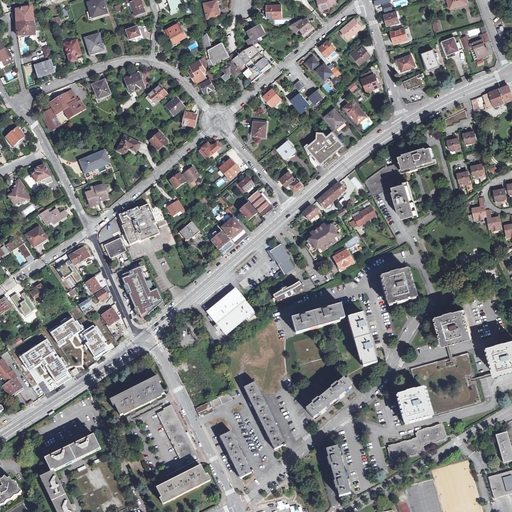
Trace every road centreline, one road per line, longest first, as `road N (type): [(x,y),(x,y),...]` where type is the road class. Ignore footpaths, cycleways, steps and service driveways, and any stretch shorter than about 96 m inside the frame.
road 1 (residential): [(391,363),(475,345),(491,404),(398,431),(342,418)]
road 2 (unclassified): [(340,511),(511,408)]
road 3 (tertiary): [(144,339),(292,210)]
road 4 (tertiary): [(144,339),(236,506)]
road 5 (residential): [(366,2),(218,122)]
road 6 (tertiary): [(0,436),(144,339)]
road 7 (residential): [(218,122),(89,231)]
road 8 (residential): [(391,363),(435,297),(406,234)]
road 9 (residential): [(14,105),(113,62),(152,60)]
road 10 (tertiary): [(292,210),(402,124)]
road 11 (residential): [(236,506),(342,418)]
road 12 (residential): [(366,2),(402,124)]
road 13 (residential): [(89,231),(131,327),(144,339)]
